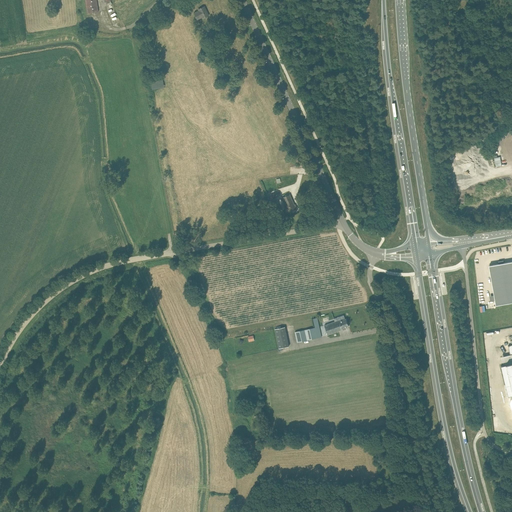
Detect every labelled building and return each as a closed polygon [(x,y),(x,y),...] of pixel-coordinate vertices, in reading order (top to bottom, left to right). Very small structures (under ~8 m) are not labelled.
[(86,0),(88,14),(99,12),(97,0),(86,0)] [(208,16),(204,6),(199,9),(199,10),(194,13),(197,20),(203,17),(203,18),(208,16)] [(163,80),(152,81),(152,88),(163,88),(163,80)] [(498,157),(502,162),(509,157),(506,152),(498,157)] [(471,183),(482,179),(475,163),(464,168),(471,183)] [(491,203),(501,196),(498,191),(488,199),(491,203)] [(294,205),(290,194),(282,198),(287,209),(288,208),(289,212),(297,208),(295,205),(294,205)] [(498,261),(498,264),(493,265),(491,266),(490,268),(490,270),(489,270),(495,305),(511,302),(511,261),(504,263),(503,260),(498,261)] [(346,319),(325,326),(328,335),(343,330),(342,328),(349,326),(346,319)] [(275,329),(275,330),(279,348),(289,346),(288,341),(285,327),(275,329)] [(321,337),(319,327),(295,332),(297,343),(321,337)] [(511,344),(508,346),(510,354),(511,353),(511,363),(503,365),(501,365),(508,396),(510,395),(511,394),(511,344)]
